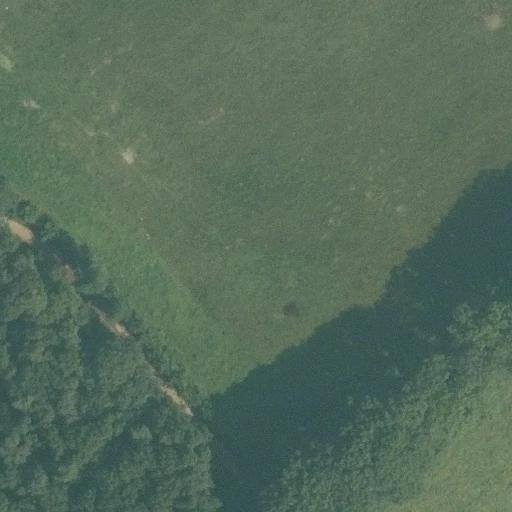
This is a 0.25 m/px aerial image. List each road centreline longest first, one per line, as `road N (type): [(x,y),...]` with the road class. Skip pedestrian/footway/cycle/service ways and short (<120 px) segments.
road 1 (track): [(287,511),(511,310)]
road 2 (track): [(0,220),(47,247),(152,368)]
road 3 (track): [(152,368),(270,511)]
